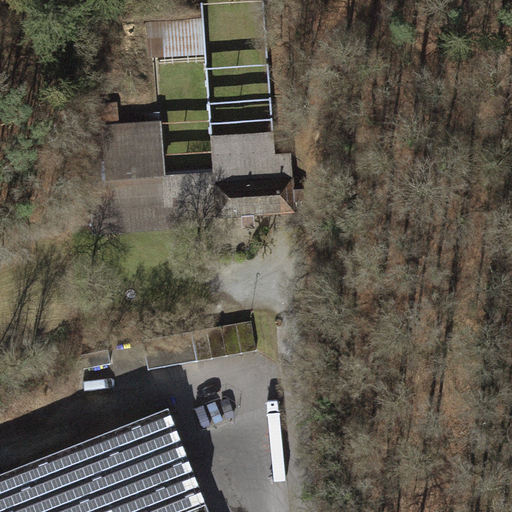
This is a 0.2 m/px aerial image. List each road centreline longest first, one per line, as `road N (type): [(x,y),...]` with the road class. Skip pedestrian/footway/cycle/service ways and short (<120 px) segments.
road 1 (unclassified): [(316,511),(285,229)]
road 2 (track): [(285,229),(346,0)]
